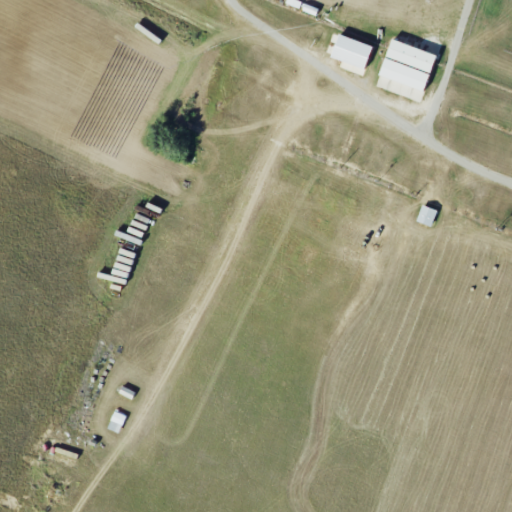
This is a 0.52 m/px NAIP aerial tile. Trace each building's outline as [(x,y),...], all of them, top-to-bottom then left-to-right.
[(363,69),(372,46),(338,34),(330,57),(363,69)] [(436,55),(390,40),(378,76),(423,91),(428,74),(429,74),(436,55)] [(436,210),(421,205),(415,222),(430,227),(436,210)] [(132,399),(135,392),(121,386),(118,393),(132,399)] [(107,428),(118,433),(126,416),(114,411),(107,428)]
